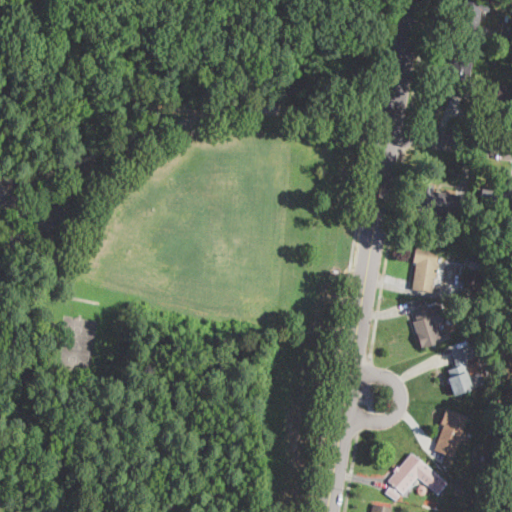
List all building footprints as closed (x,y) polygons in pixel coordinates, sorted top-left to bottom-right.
[(482,0),(478,25),(477,32),(457,29),(461,0),(482,0)] [(511,44),(500,43),(502,27),(511,28),(511,44)] [(474,96),(474,100),(447,95),(449,81),(444,80),(449,53),(472,57),(467,83),(477,85),(474,96)] [(511,109),(510,109),(511,104),(496,102),(499,84),(511,85),(511,109)] [(464,196),(461,214),(431,210),(430,213),(418,211),(422,184),(434,186),(434,191),(464,195),(464,196)] [(511,195),(511,210),(480,205),(482,190),(511,195)] [(438,273),(437,278),(434,277),(432,292),(413,289),(417,262),(414,262),(416,247),(438,250),(436,265),(439,265),(438,273)] [(453,262),(453,263),(445,261),(446,254),(454,255),(453,262)] [(485,257),(483,270),(465,268),(467,254),(485,257)] [(466,292),(461,292),(460,274),(483,273),(483,292),(466,292)] [(438,306),(443,322),(436,325),(438,333),(447,330),(449,338),(441,341),(441,342),(422,348),(413,321),(417,320),(414,312),(430,307),(431,309),(438,306)] [(504,350),(497,352),(496,345),(502,343),(504,350)] [(475,389),(454,395),(448,378),(451,377),(449,369),(455,367),(454,363),(450,352),(472,344),(475,355),(465,359),(475,389)] [(496,352),(489,354),(487,347),(494,346),(496,352)] [(466,431),(461,444),(458,442),(452,457),(434,450),(444,424),(439,423),(445,408),(468,417),(463,430),(466,431)] [(411,453),(446,483),(436,494),(417,477),(403,494),(399,491),(393,497),(385,490),(384,490),(390,483),(387,481),(394,472),(392,471),(396,466),(398,468),(411,453)] [(511,488),(508,492),(503,487),(511,479),(511,488)] [(389,511),(390,506),(371,503),(370,511),(389,511)]
